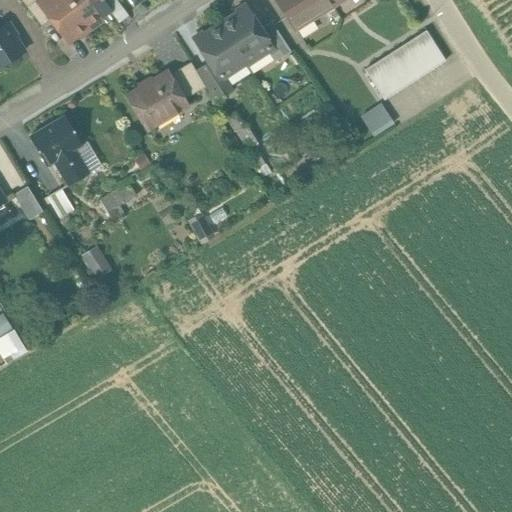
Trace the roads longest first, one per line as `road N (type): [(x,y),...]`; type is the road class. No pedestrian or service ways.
road 1 (residential): [(199,0),(0,127)]
road 2 (unclassified): [(511,103),(441,0)]
